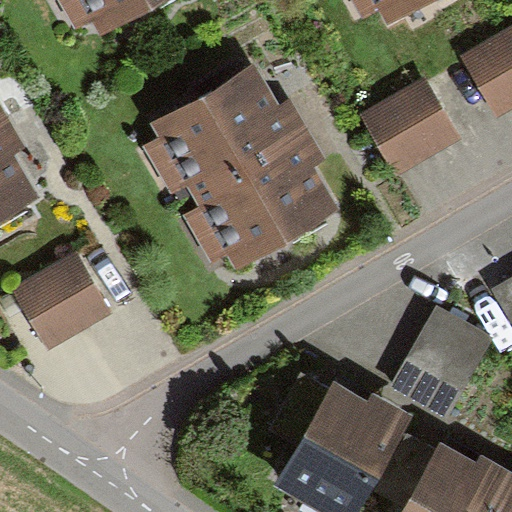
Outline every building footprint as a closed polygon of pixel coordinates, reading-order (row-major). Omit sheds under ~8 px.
[(55,0),(71,27),(88,17),(95,29),(146,0),(55,0)] [(377,0),(385,13),(406,0),(377,0)] [(511,26),(462,54),(493,110),(511,99),(511,26)] [(421,74),(360,108),(392,164),(452,130),(421,74)] [(255,78),(163,134),(201,198),(293,142),(255,78)] [(0,140),(0,215),(34,195),(0,140)] [(293,142),(201,198),(240,262),(332,206),(293,142)] [(103,314),(72,258),(14,290),(45,346),(103,314)] [(511,278),(491,290),(511,326),(511,278)] [(485,335),(438,308),(392,385),(440,413),(485,335)] [(340,376),(279,482),(332,511),(368,511),(420,421),(340,376)] [(492,511),(511,478),(444,442),(407,511),(492,511)] [(511,511),(511,478),(492,511),(511,511)]
